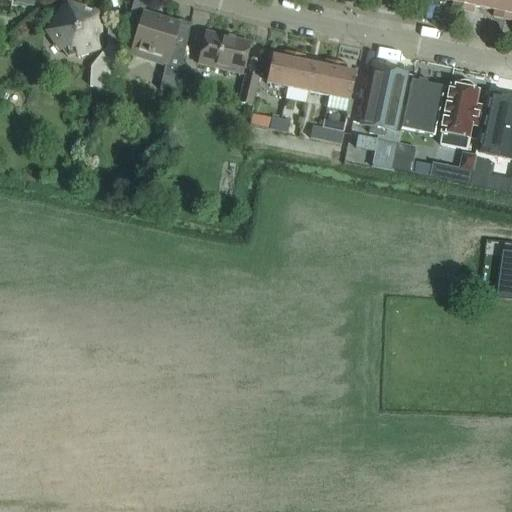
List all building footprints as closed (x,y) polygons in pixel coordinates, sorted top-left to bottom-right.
[(462,12),(464,0),(443,0),(443,1),(454,3),(453,10),(462,12)] [(484,9),(486,0),(464,0),(462,12),(473,14),(474,7),(484,9)] [(504,21),(507,0),(486,0),(484,9),(495,12),(494,18),(504,21)] [(67,59),(99,48),(99,14),(74,6),(71,13),(68,14),(62,10),(47,31),(67,59)] [(189,29),(143,15),(133,50),(166,60),(159,90),(176,93),(189,29)] [(118,50),(126,26),(107,26),(107,46),(90,68),(89,86),(105,91),(118,50)] [(249,44),(206,33),(198,65),(241,75),(249,44)] [(287,89),(294,54),(284,52),(283,59),(272,57),(266,84),(287,89)] [(308,93),(313,66),(303,63),(304,56),(294,54),(287,89),(308,93)] [(328,97),(335,63),(325,61),(324,68),(313,66),(308,93),(328,97)] [(345,65),(335,63),(328,97),(326,109),(346,113),(349,101),(349,102),(355,74),(344,72),(345,65)] [(394,132),(406,75),(372,68),(360,125),(370,127),(369,134),(384,138),(385,131),(394,132)] [(251,106),(258,79),(245,76),(239,103),(251,106)] [(435,136),(445,88),(428,85),(426,83),(419,82),(417,82),(411,81),(401,129),(435,136)] [(443,134),(440,147),(468,152),(470,140),(472,130),(478,131),(482,112),(476,111),(480,93),(474,91),(474,89),(470,85),(465,84),(460,86),(459,88),(453,87),(443,134)] [(511,161),(511,160),(511,99),(492,95),(480,154),(511,161)] [(278,132),(280,121),(271,119),(269,131),(278,132)] [(287,134),(289,123),(280,121),(278,132),(287,134)] [(323,122),(322,129),(320,141),(340,145),(344,126),(323,122)] [(320,141),(322,129),(312,127),(310,139),(320,141)] [(358,137),(355,148),(375,153),(372,166),(372,168),(391,172),(391,170),(394,157),(397,145),(377,141),(358,137)] [(397,145),(394,157),(414,161),(416,149),(397,145)] [(464,155),(461,170),(473,173),(475,161),(476,158),(464,155)] [(471,181),(470,186),(480,188),(482,175),(492,177),(495,165),(475,161),(473,173),(471,181)] [(511,252),(503,252),(497,298),(511,299),(511,252)]
